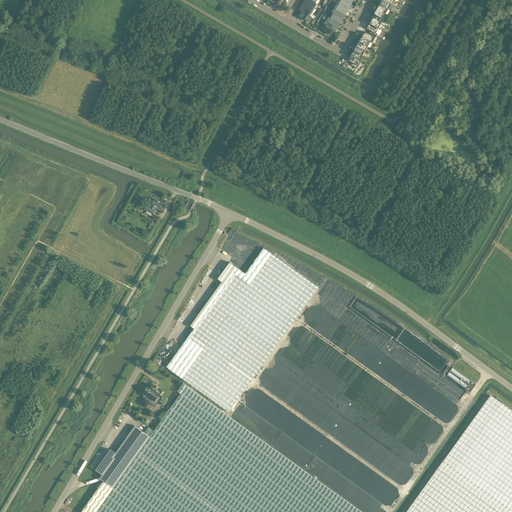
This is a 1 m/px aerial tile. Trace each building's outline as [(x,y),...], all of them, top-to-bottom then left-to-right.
[(309,0),(305,0),(304,2),(312,8),(314,9),(317,4),(315,3),(309,0)] [(388,9),(391,5),(383,0),(381,0),(379,4),(388,9)] [(349,6),(340,1),(337,5),(347,11),(349,6)] [(314,9),(312,8),(304,2),(301,7),(312,13),(314,9)] [(385,14),(388,9),(379,4),(377,9),(385,14)] [(344,15),(347,11),(337,5),(335,10),(344,15)] [(299,11),(302,13),(302,12),(308,16),(308,15),(310,17),(312,13),(301,7),(299,11)] [(382,19),(383,18),(385,14),(377,9),(374,14),(375,15),(375,14),(382,19)] [(341,19),(344,15),(335,10),(333,14),(341,19)] [(311,17),(310,17),(308,15),(308,16),(302,12),(302,13),(299,17),(308,22),(311,17)] [(339,23),(341,19),(333,14),(330,18),(339,23)] [(375,14),(375,15),(372,19),(381,24),(384,19),(383,18),(382,19),(375,14)] [(336,27),(339,23),(330,18),(328,22),(336,27)] [(378,29),(378,28),(381,24),(372,19),(370,23),(369,24),(378,29)] [(334,32),(336,27),(328,22),(325,26),(332,30),(334,32)] [(369,24),(370,23),(368,23),(365,28),(371,31),(369,33),(376,36),(380,29),(378,28),(378,29),(369,24)] [(325,26),(323,25),(321,29),(329,35),(332,30),(325,26)] [(372,43),(376,36),(369,33),(368,34),(363,31),(360,37),(361,37),(362,37),(370,42),(372,43)] [(367,47),(370,42),(362,37),(361,37),(359,42),(367,47)] [(367,47),(359,42),(356,46),(365,51),(367,47)] [(362,56),(365,51),(356,46),(353,51),(362,56)] [(353,51),(351,55),(351,56),(359,61),(359,60),(362,56),(353,51)] [(351,56),(351,55),(350,55),(347,60),(352,63),(351,65),(357,69),(361,61),(359,60),(359,61),(351,56)] [(156,211),(157,208),(160,210),(163,204),(164,203),(161,201),(160,202),(154,199),(150,207),(146,205),(144,210),(153,215),(156,211)] [(263,248),(260,252),(245,274),(229,262),(219,277),(223,280),(221,282),(191,324),(195,327),(166,367),(228,412),(318,287),(269,252),(263,248)] [(384,391),(386,394),(408,411),(409,412),(414,411),(413,409),(415,410),(417,410),(417,408),(410,403),(415,400),(410,400),(409,394),(407,394),(406,393),(410,392),(386,374),(388,373),(383,369),(379,375),(384,379),(381,379),(381,382),(382,381),(385,383),(382,383),(383,388),(384,390),(384,391)] [(465,389),(470,392),(476,384),(471,381),(465,389)] [(361,511),(183,384),(177,391),(180,394),(154,431),(148,427),(144,432),(135,426),(132,429),(130,431),(130,432),(128,435),(112,457),(113,459),(101,476),(103,481),(80,511),(361,511)] [(158,396),(159,395),(147,386),(147,387),(146,387),(144,390),(145,390),(143,393),(146,396),(144,399),(155,406),(161,398),(158,396)] [(511,511),(511,411),(490,395),(442,462),(406,511),(511,511)]
